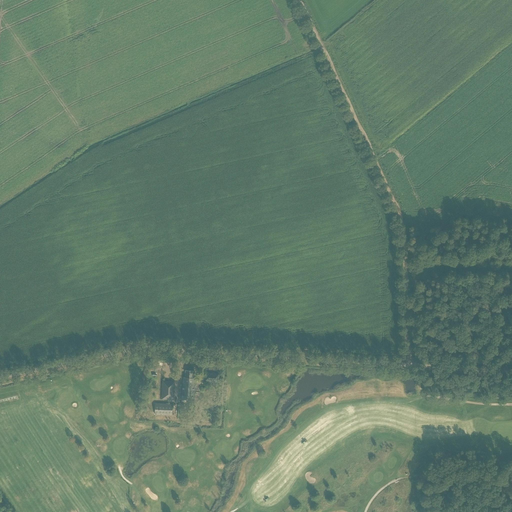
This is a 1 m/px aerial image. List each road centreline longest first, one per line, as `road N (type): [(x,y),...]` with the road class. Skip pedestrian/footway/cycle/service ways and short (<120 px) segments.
road 1 (unclassified): [(511,373),(157,349),(0,380)]
road 2 (track): [(405,365),(404,231),(297,0)]
